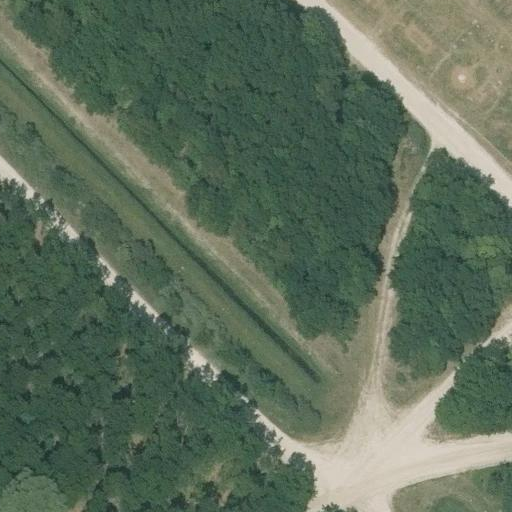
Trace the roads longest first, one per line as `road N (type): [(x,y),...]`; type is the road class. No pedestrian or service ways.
road 1 (unknown): [(0,168),(271,438)]
road 2 (track): [(312,0),(511,195)]
road 3 (track): [(322,511),(351,486),(511,445)]
